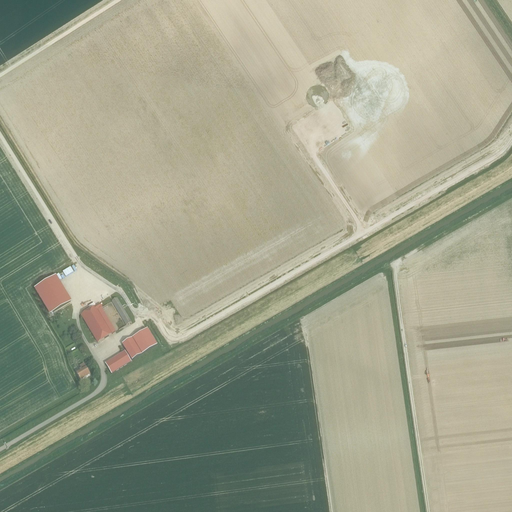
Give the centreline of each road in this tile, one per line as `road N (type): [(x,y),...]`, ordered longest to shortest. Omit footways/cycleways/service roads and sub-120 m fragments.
road 1 (track): [(0,490),(511,195)]
road 2 (track): [(428,511),(393,264)]
